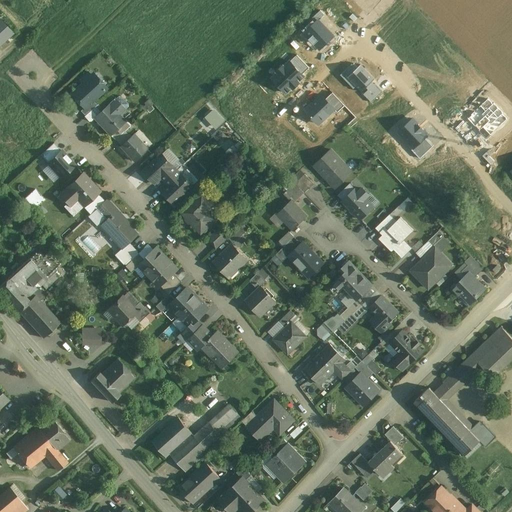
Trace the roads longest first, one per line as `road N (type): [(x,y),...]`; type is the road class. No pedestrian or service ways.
road 1 (residential): [(34,73),(49,102),(181,245),(341,451)]
road 2 (residential): [(511,208),(368,47),(354,47),(287,109)]
road 3 (secondary): [(0,315),(175,511)]
road 4 (residential): [(326,231),(351,236),(453,337)]
road 5 (residential): [(453,337),(341,451)]
